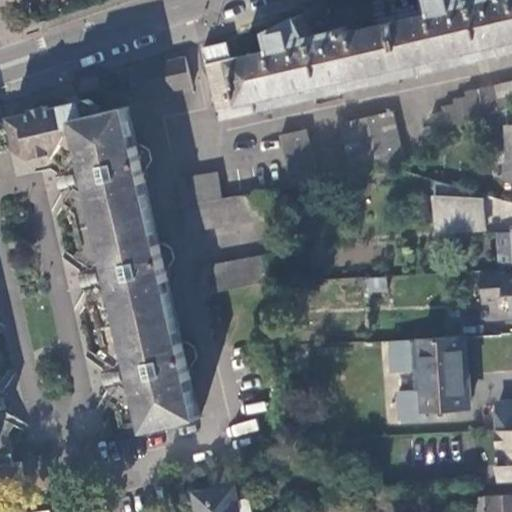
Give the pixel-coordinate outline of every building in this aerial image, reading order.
[(511,0),(441,0),(444,8),(364,27),(361,12),(329,19),(327,11),(317,13),(310,14),(309,11),(279,27),(283,45),(231,57),(207,63),(220,119),(511,52),(511,0)] [(207,63),(231,57),(227,43),(204,47),(207,63)] [(192,83),(186,54),(129,68),(136,97),(192,83)] [(508,111),(511,110),(511,79),(466,90),(467,94),(454,97),(455,102),(442,105),(443,110),(430,112),(436,139),(449,137),(448,133),(462,130),(461,125),(473,123),(472,119),(508,111)] [(10,117),(17,148),(40,163),(49,160),(52,169),(60,166),(70,171),(71,175),(61,205),(71,209),(80,246),(73,254),(94,274),(96,282),(84,305),(95,308),(104,343),(98,353),(119,372),(121,378),(106,401),(119,409),(123,425),(145,420),(74,118),(95,113),(92,101),(84,98),(10,117)] [(74,118),(145,420),(146,427),(200,415),(189,365),(183,341),(165,266),(160,241),(142,167),(137,143),(128,105),(95,113),(74,118)] [(350,174),(404,165),(393,112),(340,123),(350,174)] [(289,186),(316,181),(306,130),(279,135),(289,186)] [(142,167),(147,166),(153,157),(150,147),(141,142),(137,143),(142,167)] [(279,217),(274,190),(223,198),(218,171),(179,177),(187,230),(279,217)] [(485,227),(483,192),(434,179),(437,230),(485,227)] [(282,219),(293,219),(293,208),(282,208),(282,219)] [(511,231),(499,233),(501,268),(511,266),(511,231)] [(165,266),(169,265),(175,255),(173,245),(165,240),(160,241),(165,266)] [(203,292),(281,280),(277,255),(197,267),(203,292)] [(511,288),(506,289),(505,274),(505,270),(479,272),(480,301),(511,299),(511,288)] [(469,407),(465,336),(420,339),(425,409),(469,407)] [(189,365),(193,364),(198,355),(197,344),(187,340),(183,341),(189,365)] [(0,454),(13,452),(8,434),(16,424),(0,411),(0,386),(7,376),(0,372),(0,454)] [(511,427),(511,399),(502,400),(496,407),(497,428),(498,428),(511,427)] [(511,478),(511,427),(498,428),(501,480),(511,478)] [(196,511),(239,511),(235,484),(194,491),(196,511)] [(511,511),(511,494),(479,496),(479,511),(511,511)]
